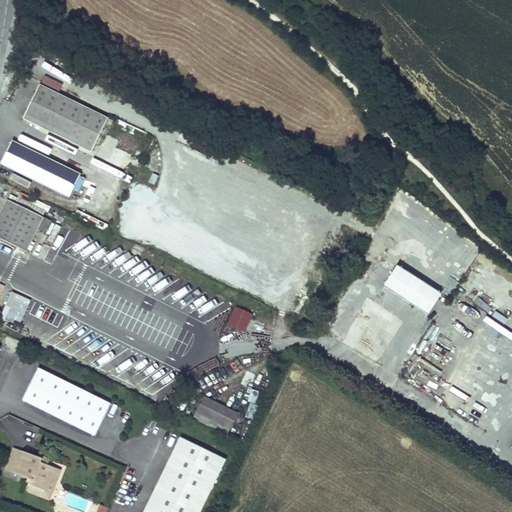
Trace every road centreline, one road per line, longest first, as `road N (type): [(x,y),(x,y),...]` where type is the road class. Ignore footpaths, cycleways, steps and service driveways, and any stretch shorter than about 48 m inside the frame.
road 1 (unknown): [(199,148),(183,176),(179,208),(185,225),(232,258),(298,288),(319,223),(317,213),(284,191)]
road 2 (unknown): [(199,148),(0,62)]
road 3 (residential): [(0,403),(146,466)]
road 4 (unknown): [(364,282),(422,321),(383,382)]
